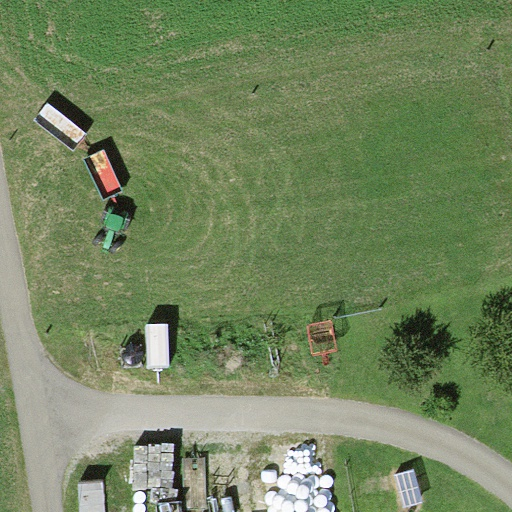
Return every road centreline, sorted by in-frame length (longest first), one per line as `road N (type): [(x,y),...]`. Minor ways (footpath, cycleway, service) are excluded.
road 1 (track): [(34,419),(200,408),(322,419),(424,440),(511,502)]
road 2 (unclassified): [(0,196),(51,511)]
